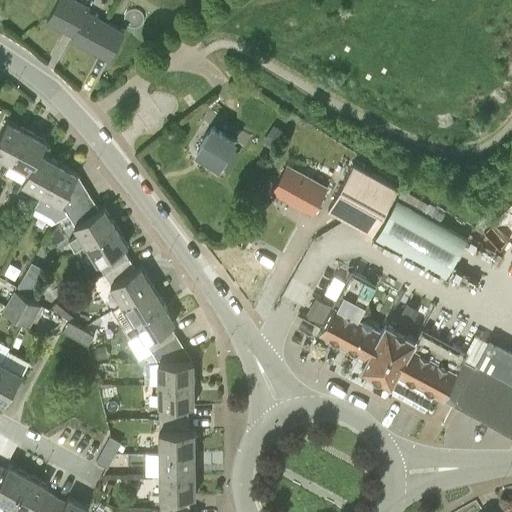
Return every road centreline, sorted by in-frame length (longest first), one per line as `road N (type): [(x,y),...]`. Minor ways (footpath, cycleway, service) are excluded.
road 1 (unknown): [(239,331),(296,303),(324,253),(343,242),(508,322)]
road 2 (residential): [(239,331),(83,125)]
